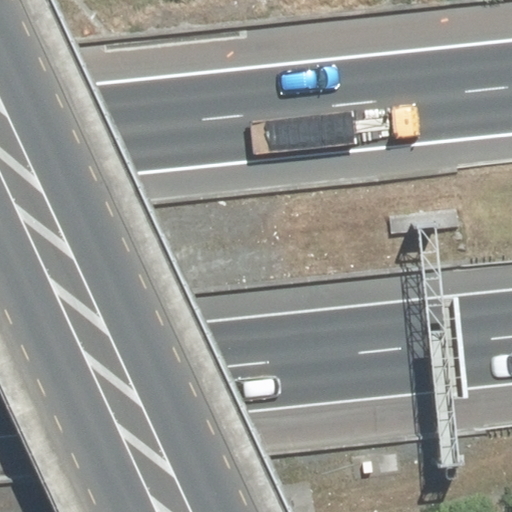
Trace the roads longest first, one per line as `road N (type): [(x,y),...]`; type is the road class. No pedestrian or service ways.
road 1 (motorway): [(511,339),(0,397)]
road 2 (motorway): [(0,149),(511,91)]
road 3 (secondary): [(0,110),(185,511)]
